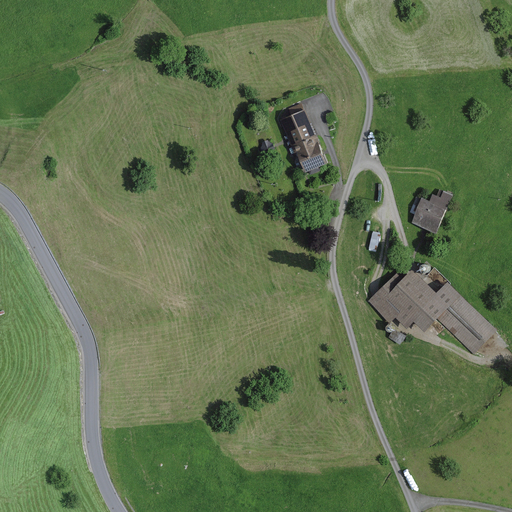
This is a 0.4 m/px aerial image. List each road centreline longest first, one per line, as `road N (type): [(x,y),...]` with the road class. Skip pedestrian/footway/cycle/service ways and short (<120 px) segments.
road 1 (unclassified): [(414,511),(373,414),(335,277),(338,220),(369,108),(363,71),(336,29),(331,0)]
road 2 (unclassified): [(123,511),(103,471),(97,377),(83,315),(0,193)]
